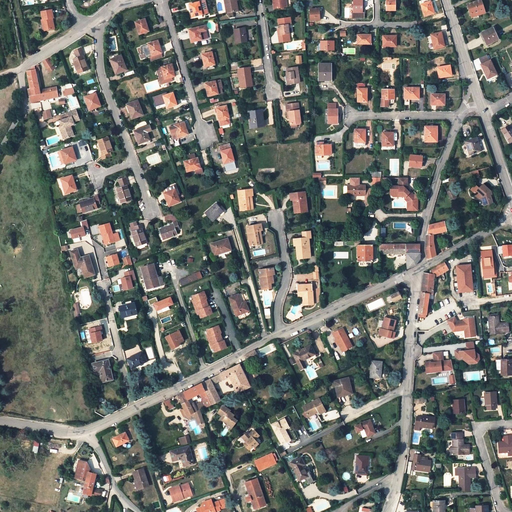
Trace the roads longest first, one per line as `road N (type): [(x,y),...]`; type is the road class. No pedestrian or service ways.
road 1 (unclassified): [(387,511),(404,437),(421,266)]
road 2 (unclassified): [(281,334),(131,409)]
road 3 (unclassified): [(421,266),(438,172),(460,115)]
road 4 (unclassified): [(421,266),(281,334)]
road 5 (residential): [(133,162),(101,75),(99,19)]
road 6 (residential): [(203,133),(164,0)]
road 7 (residential): [(103,284),(131,409)]
road 8 (residential): [(511,423),(485,425),(478,434),(503,511)]
